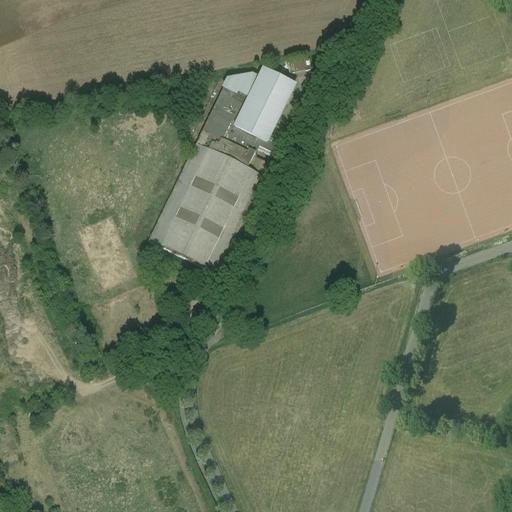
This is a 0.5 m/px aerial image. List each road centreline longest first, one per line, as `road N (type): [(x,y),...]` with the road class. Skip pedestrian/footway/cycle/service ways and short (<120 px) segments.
road 1 (unclassified): [(232,511),(195,429),(196,366),(372,0)]
road 2 (unclassified): [(511,248),(441,272),(427,296),(364,511)]
